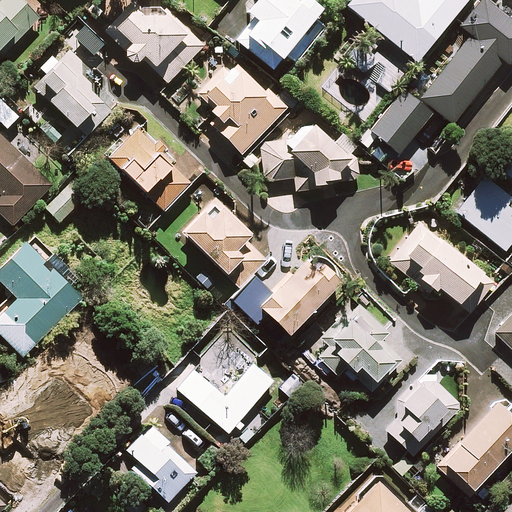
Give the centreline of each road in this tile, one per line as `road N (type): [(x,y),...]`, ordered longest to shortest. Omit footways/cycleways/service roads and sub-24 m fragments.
road 1 (residential): [(336,219),(266,209),(114,76)]
road 2 (residential): [(511,85),(436,181),(336,219)]
road 3 (residential): [(466,349),(382,296),(352,265),(336,219)]
